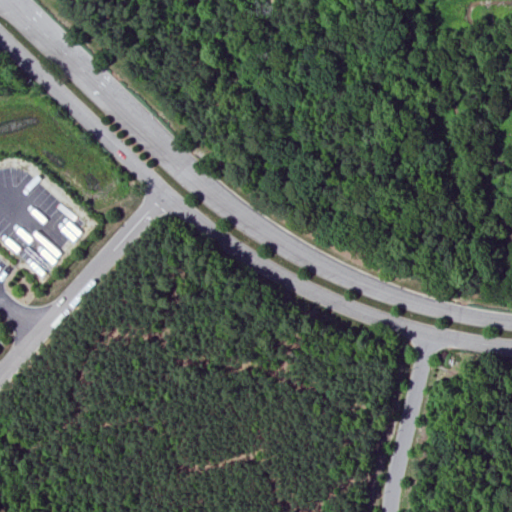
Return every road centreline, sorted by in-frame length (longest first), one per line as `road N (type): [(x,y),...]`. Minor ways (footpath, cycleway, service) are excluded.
road 1 (residential): [(0,36),(163,191),(271,269),(388,321),(511,346)]
road 2 (residential): [(511,321),(410,300),(335,271),(268,232),(199,180),(13,0)]
road 3 (residential): [(163,191),(0,371)]
